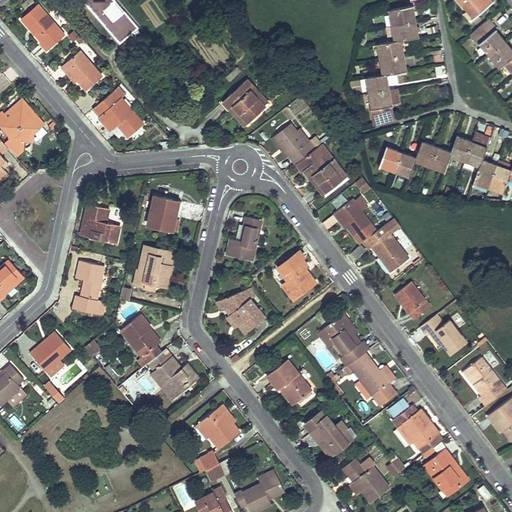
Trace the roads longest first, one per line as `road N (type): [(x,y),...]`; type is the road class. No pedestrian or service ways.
road 1 (residential): [(511,487),(282,187),(240,166)]
road 2 (residential): [(312,511),(312,478),(195,326),(221,201),(240,166)]
road 3 (residential): [(71,181),(42,297),(0,334)]
road 4 (residential): [(240,166),(205,155),(105,158)]
road 5 (residential): [(0,36),(87,137)]
